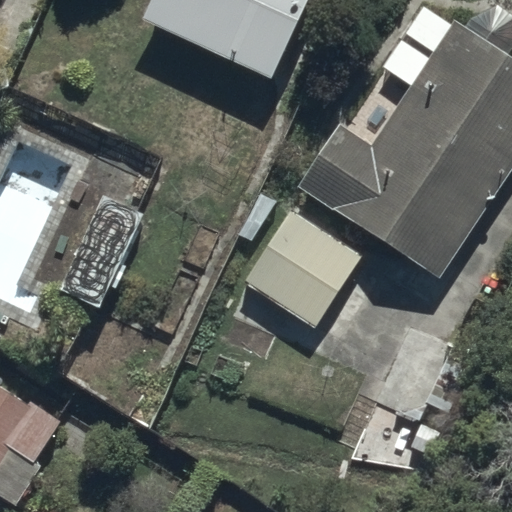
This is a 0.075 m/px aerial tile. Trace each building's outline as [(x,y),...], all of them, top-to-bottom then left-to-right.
[(151,0),(143,17),(272,76),(308,0),(151,0)] [(334,123),(300,184),(443,275),(511,166),(511,59),(508,57),(511,39),(511,16),(496,6),(464,26),(455,21),(453,26),(421,8),(349,131),(334,123)] [(319,330),(362,255),(297,217),(254,292),(319,330)] [(459,342),(403,319),(368,404),(425,426),(459,342)] [(60,421),(0,383),(0,495),(16,505),(38,468),(33,465),(60,421)]
